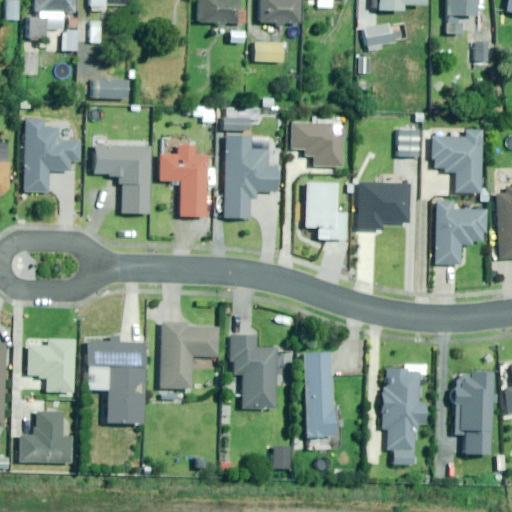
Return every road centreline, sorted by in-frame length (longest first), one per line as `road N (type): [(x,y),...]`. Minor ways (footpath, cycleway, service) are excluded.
road 1 (residential): [(113,267),(262,275),(409,319),(511,312)]
road 2 (residential): [(0,263),(22,239),(69,238),(113,267)]
road 3 (residential): [(113,267),(77,290),(20,290),(0,268)]
